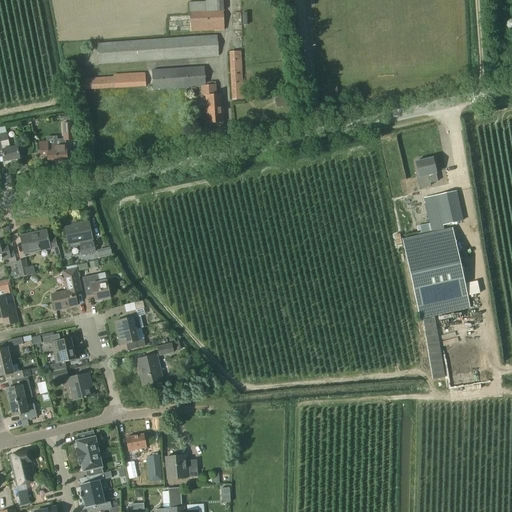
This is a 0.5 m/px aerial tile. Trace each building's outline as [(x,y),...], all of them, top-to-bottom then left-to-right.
[(224,31),(223,0),(205,0),(206,2),(190,3),(191,32),(224,31)] [(219,57),(218,35),(97,44),(99,65),(219,57)] [(244,99),(241,52),(229,52),(232,100),(244,99)] [(152,70),(153,91),(201,87),(206,87),(206,86),(204,67),(152,70)] [(83,68),(76,69),(77,77),(84,76),(83,68)] [(146,87),(145,73),(114,75),(114,77),(81,79),(82,90),(146,87)] [(206,87),(201,87),(202,96),(206,96),(208,123),(223,122),(221,95),(216,95),(216,85),(206,86),(206,87)] [(340,99),(337,87),(319,91),(322,103),(340,99)] [(287,105),(285,95),(279,96),(279,97),(274,98),(277,108),(287,105)] [(63,123),(64,141),(74,140),(73,123),(63,123)] [(10,148),(5,127),(0,127),(0,152),(2,152),(4,162),(20,159),(17,147),(10,148)] [(40,157),(48,157),(48,161),(67,160),(66,145),(48,146),(48,142),(39,142),(40,157)] [(436,173),(433,159),(416,163),(419,177),(417,177),(419,189),(430,186),(429,184),(437,182),(436,174),(436,173)] [(431,233),(445,230),(444,226),(463,221),(457,192),(424,198),(430,229),(431,233)] [(96,253),(94,242),(93,242),(88,222),(77,224),(78,226),(64,228),(68,245),(79,242),(80,245),(79,245),(82,256),(96,253)] [(470,309),(452,228),(445,230),(431,233),(402,239),(420,320),(470,309)] [(55,238),(48,239),(46,233),(32,236),(32,234),(20,237),(24,254),(53,248),(54,250),(58,249),(55,238)] [(0,247),(0,256),(1,257),(2,261),(10,259),(7,246),(0,247)] [(112,256),(110,247),(97,250),(99,259),(112,256)] [(17,261),(20,276),(29,274),(26,259),(17,261)] [(78,271),(77,266),(76,266),(76,265),(66,267),(67,270),(62,271),(67,291),(51,294),(55,310),(78,306),(75,295),(83,294),(78,271)] [(30,279),(36,284),(39,280),(33,275),(30,279)] [(99,283),(98,275),(82,278),(86,297),(94,295),(95,302),(110,299),(106,281),(99,283)] [(10,280),(0,282),(0,291),(4,291),(5,294),(12,293),(10,280)] [(477,281),(465,284),(468,296),(480,293),(477,281)] [(15,303),(6,305),(5,299),(0,300),(0,319),(2,319),(3,326),(19,323),(15,303)] [(114,322),(117,333),(141,328),(144,328),(139,310),(144,309),(143,301),(134,304),(136,310),(129,312),(130,318),(114,322)] [(432,319),(420,321),(433,380),(445,377),(432,319)] [(141,328),(117,333),(120,346),(126,344),(136,342),(137,348),(145,346),(141,328)] [(54,353),(73,349),(71,338),(60,341),(59,334),(43,338),(44,344),(51,343),(54,353)] [(32,338),(34,346),(41,344),(40,336),(32,338)] [(23,344),(22,338),(8,341),(9,347),(23,344)] [(156,340),(149,341),(151,348),(157,347),(156,340)] [(174,353),(172,343),(157,347),(159,357),(174,353)] [(0,363),(16,360),(15,354),(9,355),(8,348),(0,349),(0,363)] [(76,360),(73,349),(54,353),(56,364),(49,366),(50,372),(66,368),(65,362),(76,360)] [(163,383),(156,355),(146,358),(146,359),(137,361),(141,377),(143,377),(145,387),(163,383)] [(4,383),(12,381),(28,377),(40,374),(39,369),(31,371),(30,370),(19,372),(16,360),(0,363),(0,376),(3,376),(4,383)] [(68,377),(66,370),(51,373),(53,381),(68,377)] [(91,382),(89,373),(68,378),(73,401),(92,397),(88,383),(91,382)] [(31,391),(28,377),(12,381),(13,388),(6,389),(9,403),(25,399),(24,392),(31,391)] [(25,399),(9,403),(12,416),(19,415),(21,422),(37,418),(34,404),(27,406),(25,399)] [(76,449),(78,458),(96,454),(93,444),(96,443),(93,431),(77,435),(78,442),(76,442),(78,449),(76,449)] [(145,442),(144,434),(126,438),(128,452),(142,449),(143,455),(160,453),(159,440),(153,440),(145,442)] [(36,481),(28,451),(9,456),(16,486),(36,481)] [(96,454),(78,458),(80,465),(82,465),(83,471),(85,471),(87,477),(89,476),(89,477),(103,474),(100,461),(98,462),(96,454)] [(148,456),(149,481),(161,480),(159,455),(148,456)] [(185,461),(185,456),(166,458),(168,480),(198,477),(197,460),(185,461)] [(82,497),(102,492),(100,481),(105,480),(103,474),(89,477),(91,483),(80,485),(81,488),(80,490),(82,497)] [(204,511),(204,504),(187,505),(187,511),(186,511),(184,511),(184,507),(182,507),(181,488),(168,489),(169,511),(204,511)] [(17,492),(20,506),(30,504),(27,490),(17,492)] [(105,503),(102,492),(82,497),(83,505),(85,505),(86,508),(96,506),(98,511),(112,508),(110,502),(105,503)]
